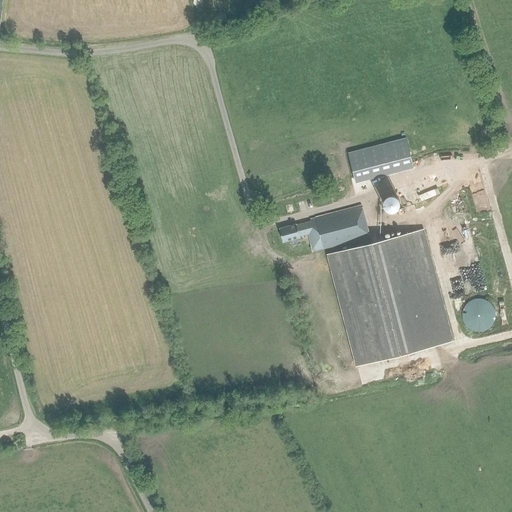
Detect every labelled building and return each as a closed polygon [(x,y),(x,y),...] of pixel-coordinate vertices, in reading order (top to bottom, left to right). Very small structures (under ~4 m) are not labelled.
[(224,14),(217,16),(219,23),(226,21),(224,14)] [(406,138),(348,153),(355,182),(414,167),(406,138)] [(351,172),(345,174),(349,190),(355,188),(351,172)] [(387,210),(388,210),(389,211),(390,211),(391,211),(392,211),(393,211),(394,210),(395,210),(396,209),(397,208),(398,207),(399,206),(399,205),(399,204),(400,203),(400,202),(400,201),(399,200),(399,199),(398,198),(397,197),(397,196),(396,195),(395,195),(394,194),(392,194),(391,194),(390,194),(389,194),(388,195),(387,195),(386,196),(385,196),(384,197),(384,198),(383,199),(383,201),(383,202),(383,203),(383,204),(383,205),(383,206),(384,207),(385,208),(386,209),(387,210)] [(296,224),(279,229),(283,243),(300,238),(300,237),(308,235),(312,252),(354,241),(358,246),(332,253),(361,365),(456,340),(426,228),(371,243),(361,206),(310,219),(311,221),(296,225),(296,224)] [(479,331),(482,331),(485,330),(488,329),(490,327),(492,324),(494,321),(495,318),(495,315),(495,312),(494,309),(493,307),(491,304),(488,302),(486,300),(482,299),(479,299),(476,299),(473,300),(470,302),(468,304),(465,307),(464,309),(463,312),(463,315),(463,318),(464,321),(465,323),(468,326),(470,328),(473,330),(476,331),(479,331)]
